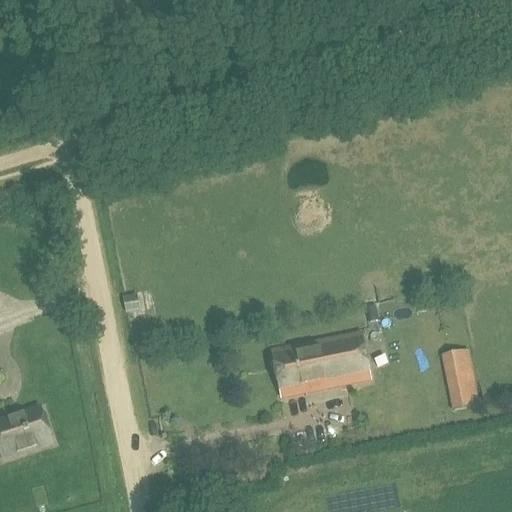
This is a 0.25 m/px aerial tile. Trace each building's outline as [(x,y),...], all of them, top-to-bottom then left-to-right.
[(376,307),(367,309),(370,323),(378,321),(376,307)] [(280,402),(371,384),(361,333),(270,351),(280,402)] [(0,384),(0,416),(25,410),(17,380),(0,384)] [(477,386),(450,391),(454,411),(481,405),(477,386)] [(51,444),(40,410),(0,422),(0,449),(3,459),(51,444)]
